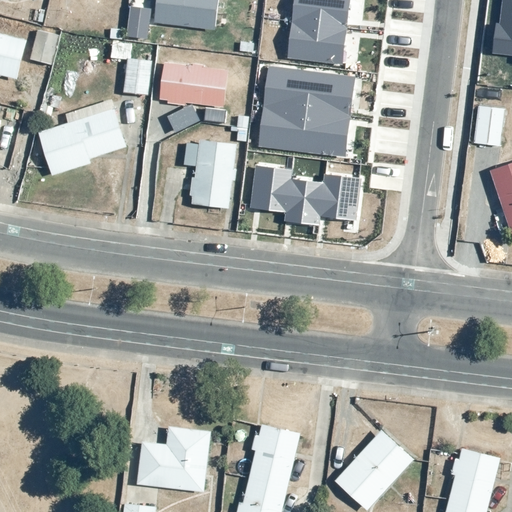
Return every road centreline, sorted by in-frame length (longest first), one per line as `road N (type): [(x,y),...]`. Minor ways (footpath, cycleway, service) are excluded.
road 1 (residential): [(0,241),(401,299)]
road 2 (residential): [(394,355),(0,300)]
road 3 (residential): [(401,299),(415,268),(450,0)]
